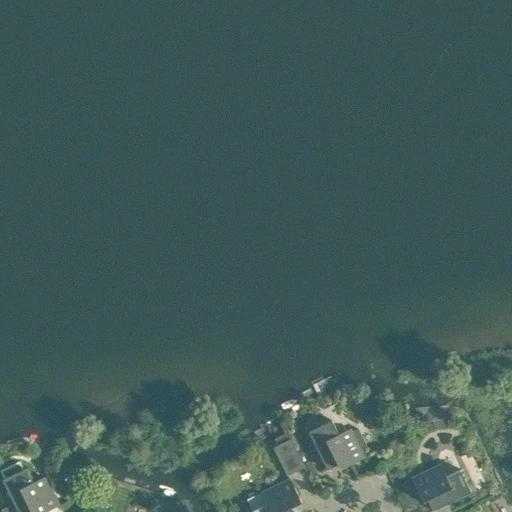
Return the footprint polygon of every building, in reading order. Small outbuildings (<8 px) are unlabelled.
[(358,429),(351,432),(350,429),(339,434),(332,420),(309,432),(327,470),(345,461),(347,466),(364,458),(358,447),(365,444),(358,429)] [(291,438),(274,447),(288,475),(305,467),(291,438)] [(21,462),(1,472),(4,479),(3,479),(14,503),(2,509),(2,511),(33,511),(39,509),(39,511),(45,511),(58,506),(44,477),(33,482),(26,468),(25,469),(21,462)] [(412,479),(420,496),(425,494),(433,511),(436,510),(436,511),(450,511),(447,504),(472,492),(460,469),(446,476),(441,465),(412,479)] [(300,511),(294,498),(299,496),(291,479),(262,493),(267,504),(253,511),(300,511)]
